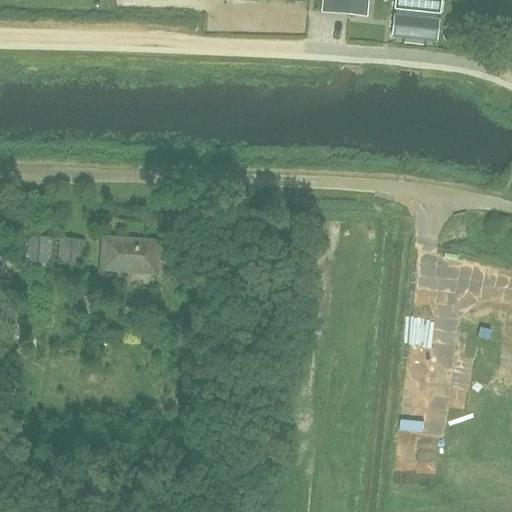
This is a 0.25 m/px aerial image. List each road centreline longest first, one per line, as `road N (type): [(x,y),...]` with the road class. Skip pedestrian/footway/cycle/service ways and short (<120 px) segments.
road 1 (track): [(511,79),(477,66),(334,48),(0,36)]
road 2 (unclassified): [(0,173),(343,184),(511,210)]
